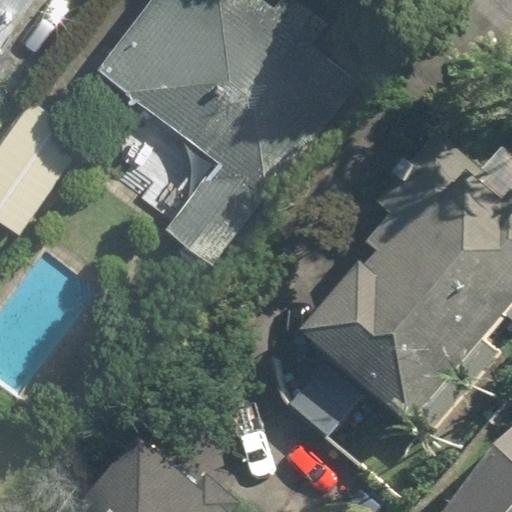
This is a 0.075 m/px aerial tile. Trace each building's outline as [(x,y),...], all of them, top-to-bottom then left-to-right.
[(0,0),(0,56),(1,57),(35,0),(0,0)] [(222,255),(374,73),(286,0),(158,0),(110,58),(167,105),(115,167),(222,255)] [(40,95),(0,147),(0,209),(24,228),(94,136),(40,95)] [(511,341),(511,189),(449,140),(421,175),(436,187),(317,340),(439,435),(511,341)] [(256,511),(179,442),(116,511),(256,511)] [(511,511),(511,466),(469,511),(511,511)]
